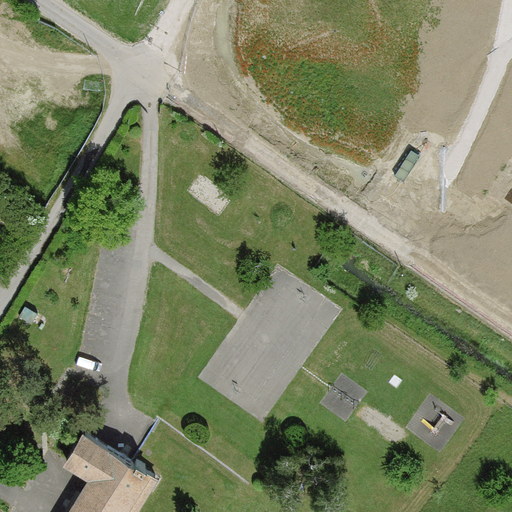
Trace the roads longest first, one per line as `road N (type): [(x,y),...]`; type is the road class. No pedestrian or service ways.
road 1 (track): [(142,72),(398,248)]
road 2 (unclassified): [(0,309),(142,72)]
road 3 (track): [(398,248),(511,327)]
road 4 (unclassified): [(38,0),(142,72)]
